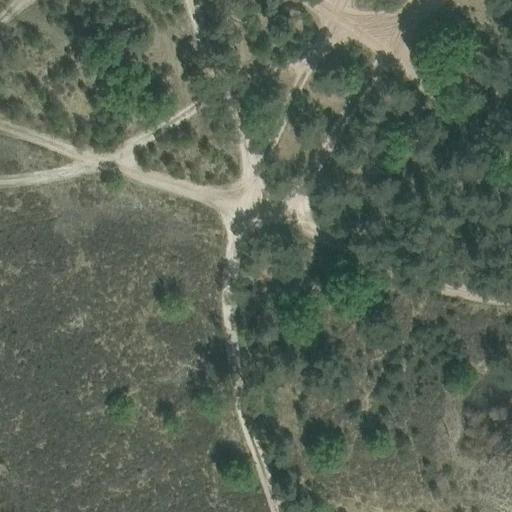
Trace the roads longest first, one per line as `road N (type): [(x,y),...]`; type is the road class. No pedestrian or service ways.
road 1 (track): [(110,165),(455,294),(511,290)]
road 2 (track): [(110,165),(301,58),(365,40)]
road 3 (track): [(306,0),(511,159)]
road 4 (track): [(0,173),(110,165),(0,131)]
